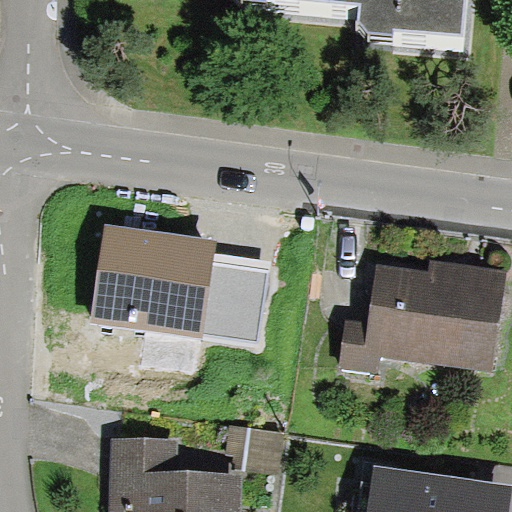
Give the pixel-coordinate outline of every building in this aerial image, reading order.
[(235,0),(354,6),(353,39),(456,44),(458,0),(235,0)] [(226,340),(241,230),(163,220),(162,232),(120,227),(105,341),(154,348),(156,331),(226,340)] [(303,244),(274,242),(271,280),(300,282),(303,244)] [(487,360),(496,270),(423,263),(422,273),(370,268),(364,325),(341,323),(337,364),(371,367),(373,349),(487,360)] [(171,440),(109,439),(107,511),(232,511),(234,472),(171,470),(171,440)] [(502,511),(504,501),(378,482),(373,511),(502,511)]
